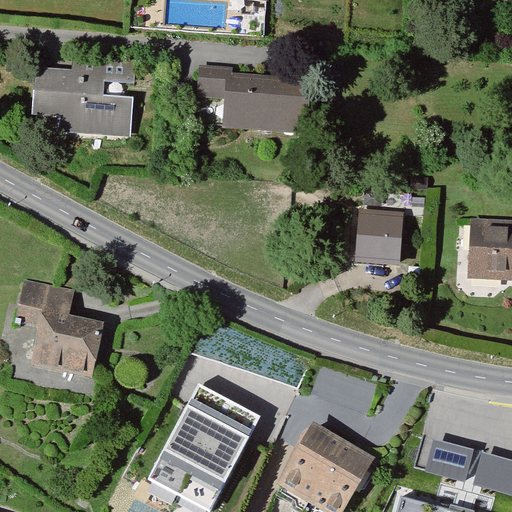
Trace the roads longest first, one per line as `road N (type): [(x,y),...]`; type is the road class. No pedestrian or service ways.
road 1 (tertiary): [(511,383),(399,361),(286,323),(0,178)]
road 2 (residential): [(0,32),(271,58)]
